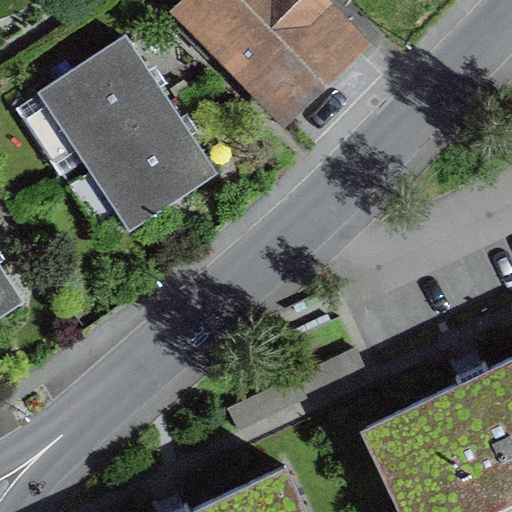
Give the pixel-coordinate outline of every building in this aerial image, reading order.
[(330,0),(196,0),(177,20),(291,135),(378,48),(330,0)] [(44,96),(88,163),(173,107),(130,40),(44,96)] [(135,235),(221,180),(173,107),(88,163),(135,235)] [(0,262),(0,327),(30,309),(0,262)] [(365,375),(354,351),(223,412),(235,436),(365,375)] [(511,511),(511,362),(362,428),(400,511),(511,511)] [(321,511),(303,472),(213,511),(321,511)]
